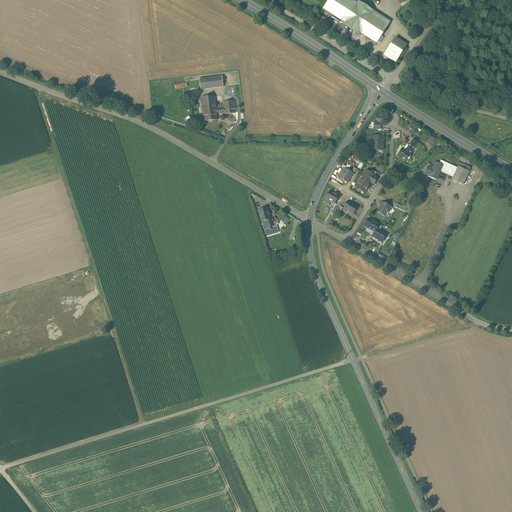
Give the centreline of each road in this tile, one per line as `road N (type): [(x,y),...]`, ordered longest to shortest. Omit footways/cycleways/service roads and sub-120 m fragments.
road 1 (unclassified): [(352,359),(0,467)]
road 2 (residential): [(0,71),(156,130),(309,220)]
road 3 (secondary): [(381,90),(240,0)]
road 4 (secondary): [(352,359),(420,511)]
road 5 (secondary): [(511,169),(381,90)]
road 6 (secondary): [(381,90),(319,186),(309,220)]
road 7 (unclassified): [(392,77),(265,0)]
road 8 (secondary): [(309,220),(314,270),(352,359)]
road 9 (residential): [(346,241),(388,170),(392,120)]
road 10 (unclassified): [(511,120),(424,96),(392,77)]
road 11 (track): [(478,323),(360,357)]
